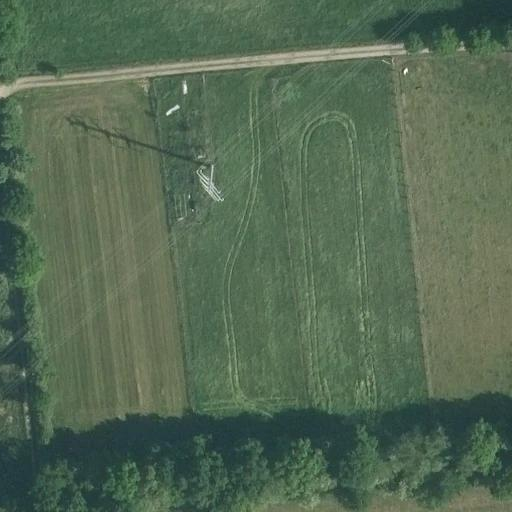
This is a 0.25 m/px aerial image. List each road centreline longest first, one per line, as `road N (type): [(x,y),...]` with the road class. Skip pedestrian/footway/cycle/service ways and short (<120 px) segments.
road 1 (track): [(0,91),(17,83),(511,44)]
road 2 (track): [(42,511),(0,164)]
